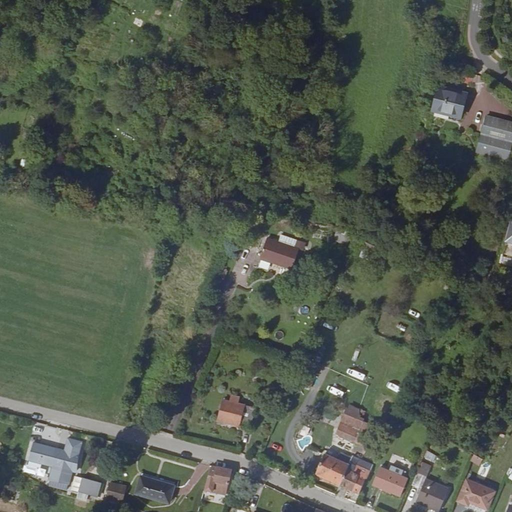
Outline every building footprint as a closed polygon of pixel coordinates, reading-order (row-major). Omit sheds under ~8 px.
[(439,90),(433,113),(461,120),(467,97),(439,90)] [(511,122),(486,116),(477,151),(507,159),(511,140),(511,122)] [(511,224),(503,255),(511,257),(511,224)] [(333,240),(347,244),(350,233),(336,230),(333,240)] [(296,243),(279,236),(276,243),(294,250),(296,243)] [(276,243),(264,239),(253,268),(285,281),(297,251),(294,250),(276,243)] [(511,257),(503,255),(502,262),(511,264),(511,257)] [(254,409),(222,401),(216,421),(249,429),(254,409)] [(334,435),(353,443),(358,431),(340,422),(334,435)] [(74,472),(81,449),(58,443),(52,466),(74,472)] [(426,452),(424,459),(434,462),(436,454),(426,452)] [(322,456),(313,476),(338,487),(344,471),(345,472),(347,467),(343,465),(322,456)] [(392,464),(389,470),(403,475),(405,469),(392,464)] [(420,465),(412,485),(421,488),(415,501),(439,510),(448,488),(425,480),(421,478),(423,474),(426,475),(429,468),(420,465)] [(403,475),(389,470),(380,466),(373,482),(401,494),(408,477),(403,475)] [(344,471),(338,487),(357,495),(363,480),(364,480),(368,472),(354,467),(351,474),(348,473),(350,469),(347,467),(345,472),(344,471)] [(213,470),(206,493),(227,498),(232,474),(213,470)] [(173,504),(179,484),(144,475),(139,495),(173,504)] [(470,502),(487,509),(494,492),(467,480),(457,502),(468,506),(470,502)] [(109,481),(105,495),(119,503),(124,486),(109,481)] [(481,511),(485,511),(487,509),(470,502),(468,506),(481,511)]
